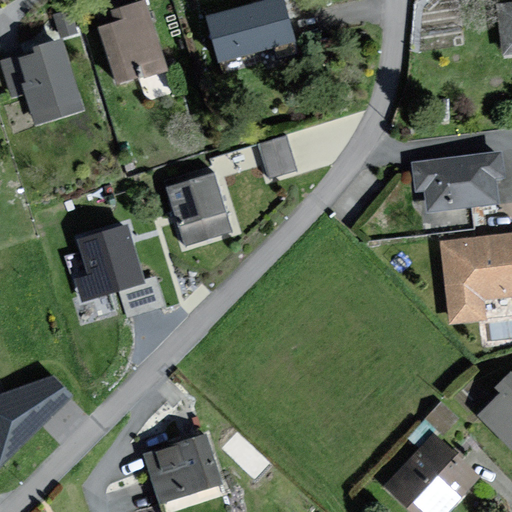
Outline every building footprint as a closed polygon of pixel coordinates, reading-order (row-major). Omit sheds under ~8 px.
[(296,52),(280,0),(270,0),(206,19),(217,59),(272,43),(277,58),(296,52)] [(145,2),(141,3),(113,12),(117,23),(103,28),(119,82),(165,68),(145,2)] [(511,4),(500,6),(505,51),(511,50),(511,4)] [(78,109),(58,41),(33,49),(34,54),(23,57),(3,63),(12,94),(24,90),(34,122),(78,109)] [(295,168),(288,138),(260,145),(268,175),(295,168)] [(504,173),(502,153),(414,162),(417,190),(428,188),(430,207),(498,199),(495,174),(504,173)] [(231,230),(214,174),(170,187),(186,242),(231,230)] [(123,228),(79,241),(90,275),(76,279),(82,298),(139,281),(123,228)] [(511,235),(441,243),(449,320),(484,316),(482,295),(511,292),(511,235)] [(511,443),(511,380),(508,376),(496,388),(502,394),(482,414),(511,444),(511,443)] [(52,380),(0,400),(0,459),(66,395),(52,380)] [(445,511),(479,477),(435,436),(389,484),(418,511),(445,511)] [(218,482),(205,437),(145,455),(159,500),(218,482)]
